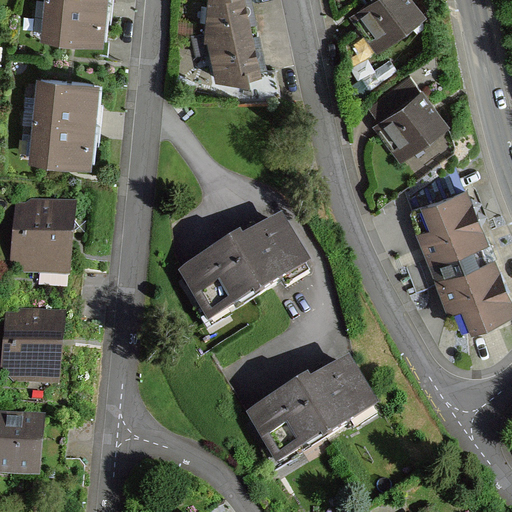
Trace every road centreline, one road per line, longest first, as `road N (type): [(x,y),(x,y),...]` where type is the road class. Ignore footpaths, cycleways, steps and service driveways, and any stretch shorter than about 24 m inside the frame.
road 1 (residential): [(460,423),(358,251),(295,0)]
road 2 (residential): [(156,0),(117,433)]
road 3 (secondary): [(470,0),(511,172)]
road 4 (residential): [(117,433),(203,463),(248,511)]
